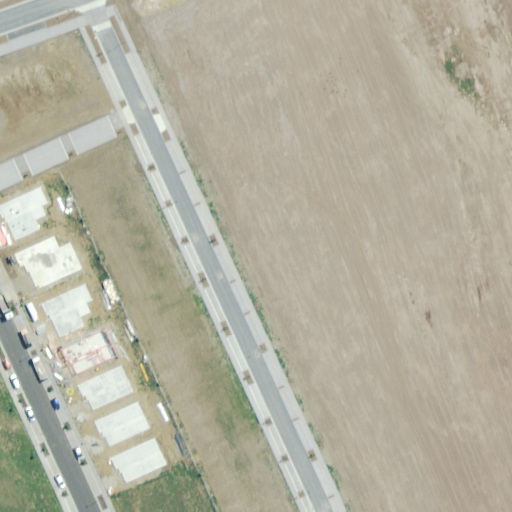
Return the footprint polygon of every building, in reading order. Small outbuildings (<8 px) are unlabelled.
[(48,201),(40,184),(0,202),(0,220),(1,223),(6,220),(15,240),(40,229),(35,220),(46,215),(41,204),(48,201)] [(268,214),(234,230),(242,249),(268,237),(274,250),(292,242),(285,227),(276,231),(268,214)] [(54,234),(13,253),(22,274),(29,271),(37,289),(82,268),(70,240),(59,245),(54,234)] [(93,298),(85,282),(37,303),(45,320),(50,318),(59,337),(84,326),(80,317),(90,312),(86,302),(93,298)] [(318,324),(285,339),(292,354),(296,352),(302,366),(340,348),(334,334),(325,339),(318,324)] [(106,327),(58,349),(66,366),(71,363),(76,374),(117,356),(112,345),(114,344),(106,327)] [(122,363),(74,385),(82,402),(87,399),(92,410),(134,392),(129,381),(130,380),(122,363)] [(357,397),(319,414),(327,430),(333,427),(338,436),(367,423),(362,413),(364,412),(357,397)] [(139,400),(91,421),(99,438),(105,436),(110,447),(151,428),(146,417),(147,417),(139,400)] [(370,430),(333,447),(341,463),(346,461),(352,475),(391,457),(384,443),(378,446),(370,430)] [(155,436),(108,458),(115,474),(121,472),(126,483),(167,464),(162,454),(163,453),(155,436)] [(395,478),(355,492),(361,509),(368,506),(370,511),(383,511),(404,505),(395,478)]
